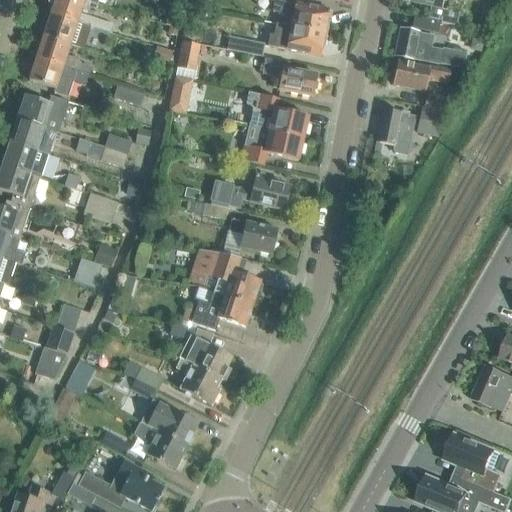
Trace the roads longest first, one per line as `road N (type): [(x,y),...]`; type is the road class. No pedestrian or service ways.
road 1 (unclassified): [(227,511),(228,492),(316,297),(376,0)]
road 2 (residential): [(362,511),(511,251)]
